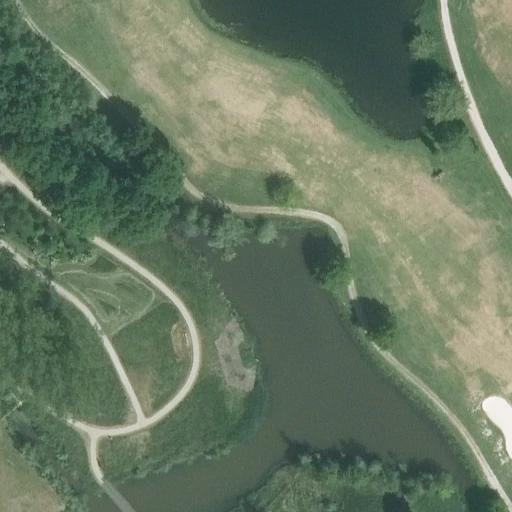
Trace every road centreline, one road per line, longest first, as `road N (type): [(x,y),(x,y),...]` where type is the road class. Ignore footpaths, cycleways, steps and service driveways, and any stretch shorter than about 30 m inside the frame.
road 1 (primary): [(182,511),(112,263),(16,0)]
road 2 (primary): [(0,84),(106,393),(134,511)]
